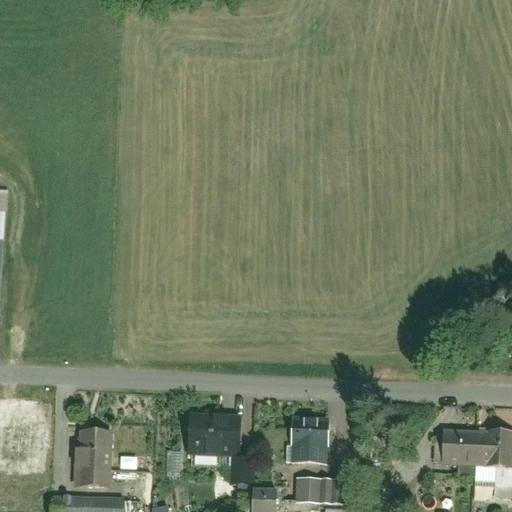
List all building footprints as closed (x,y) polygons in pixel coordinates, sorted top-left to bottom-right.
[(246,454),(235,454),(235,420),(182,421),(182,460),(222,460),(222,498),(246,498),(246,454)] [(288,422),(289,458),(337,458),(336,421),(288,422)] [(86,429),(83,490),(114,491),(116,430),(86,429)] [(438,435),(439,470),(496,469),(495,433),(438,435)] [(511,472),(489,472),(488,504),(511,504),(511,472)] [(297,482),(297,508),(339,508),(339,481),(297,482)] [(275,511),(276,495),(253,494),(252,511),(275,511)] [(61,499),(60,511),(131,511),(132,501),(61,499)]
